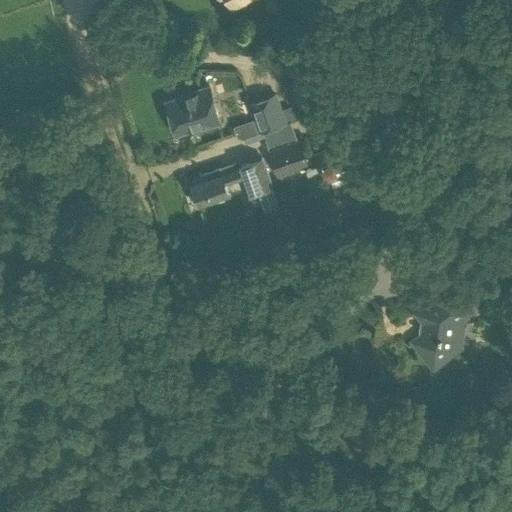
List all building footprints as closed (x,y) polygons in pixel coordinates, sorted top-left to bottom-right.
[(194,95),(165,104),(175,135),(199,127),(200,129),(219,123),(207,87),(193,92),(194,95)] [(307,116),(321,111),(314,93),(300,98),(307,116)] [(255,115),(233,122),(238,138),(264,130),(285,123),(276,95),(251,103),(255,115)] [(285,123),(264,130),(266,136),(270,147),(277,145),(290,140),(299,137),(294,121),(293,120),(285,123)] [(367,125),(312,145),(324,176),(378,156),(367,125)] [(300,141),(270,151),(278,176),(309,166),(300,141)] [(205,177),(193,181),(200,204),(229,194),(229,193),(243,189),(244,194),(263,188),(268,205),(277,202),(262,159),(237,167),(236,163),(204,174),(205,177)] [(308,211),(298,215),(303,228),(313,224),(308,211)] [(430,296),(414,308),(425,322),(423,335),(415,342),(432,364),(438,364),(459,348),(462,319),(472,312),(453,286),(433,301),(430,296)] [(511,289),(496,298),(503,313),(511,308),(511,289)]
